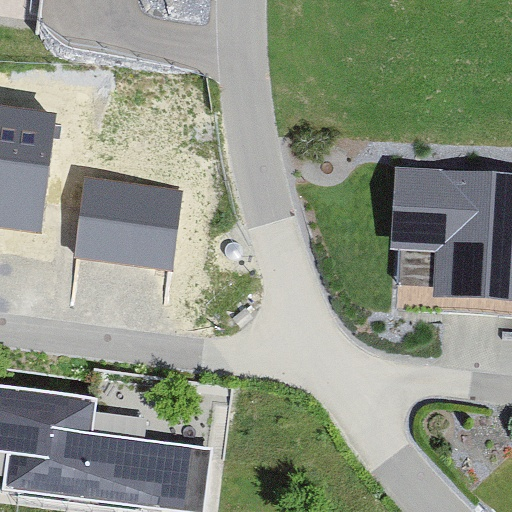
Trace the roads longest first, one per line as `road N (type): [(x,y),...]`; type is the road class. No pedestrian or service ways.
road 1 (residential): [(243,0),(252,169),(309,321),(339,376)]
road 2 (residential): [(0,331),(339,376)]
road 3 (residential): [(339,376),(395,467),(439,511)]
